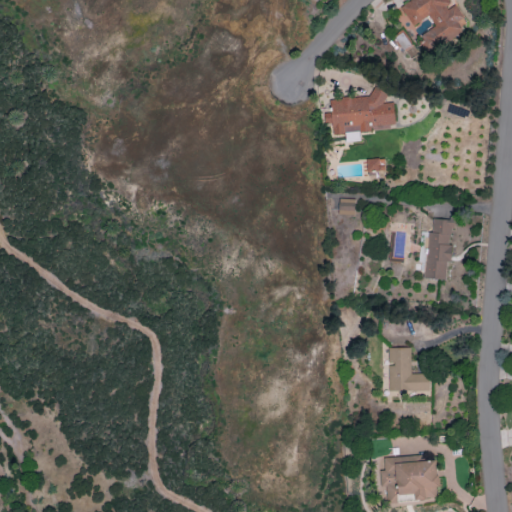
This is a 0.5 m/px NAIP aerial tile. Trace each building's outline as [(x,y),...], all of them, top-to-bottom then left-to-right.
[(414,27),(430,17),(435,26),(417,36),(428,54),(463,34),(460,28),(467,24),(455,3),(450,6),(446,0),(406,0),(400,4),(414,27)] [(395,124),(393,102),(386,103),(385,90),(372,91),(372,95),(329,99),(330,109),(324,109),(325,124),(332,123),(333,134),(349,132),(349,141),(360,140),(359,132),(375,131),(374,126),(395,124)] [(385,158),(366,159),(367,172),(385,171),(385,158)] [(355,199),(338,198),(338,214),(354,215),(355,199)] [(445,279),(446,260),(450,261),(452,219),(432,218),(431,232),(422,231),(419,277),(445,279)] [(410,347),(388,347),(389,391),(429,391),(429,373),(410,373),(410,347)]
